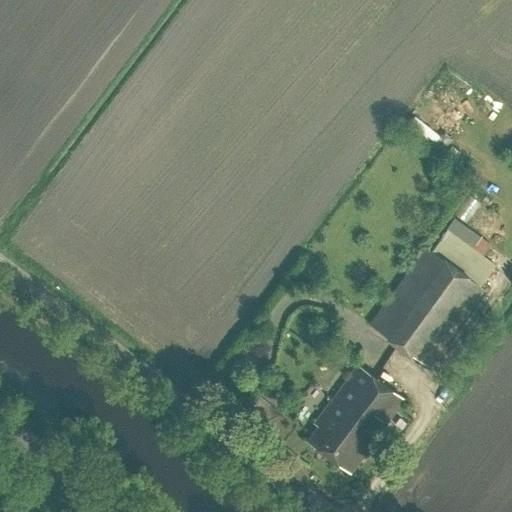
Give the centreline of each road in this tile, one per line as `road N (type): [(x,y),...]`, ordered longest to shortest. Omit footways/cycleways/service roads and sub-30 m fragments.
road 1 (unclassified): [(330,511),(0,262)]
road 2 (tertiary): [(115,511),(0,424)]
